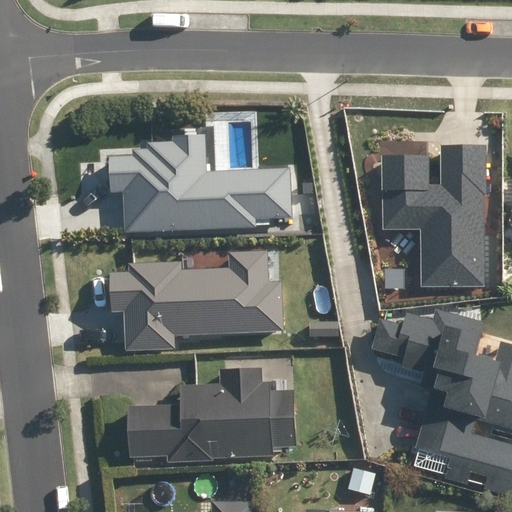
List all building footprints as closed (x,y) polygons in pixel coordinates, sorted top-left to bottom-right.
[(126,193),(127,233),(259,228),(259,220),(295,219),(293,169),(209,172),(208,135),(176,136),(176,142),(150,143),(151,149),(135,149),(135,157),(112,157),(113,193),(126,193)] [(421,287),(485,286),(484,195),(486,195),(486,146),(442,146),(443,187),(426,187),(426,158),(383,158),(384,228),(421,228),(421,287)] [(127,313),(128,351),(178,349),(178,337),(287,332),(284,282),(272,282),(270,251),(232,252),(232,268),(186,270),(185,261),(132,264),(132,272),(112,273),(114,313),(127,313)] [(477,355),(486,322),(435,308),(432,318),(406,311),(403,324),(380,318),(372,348),(405,358),(403,366),(436,376),(416,448),(451,457),(446,478),(467,484),(471,472),(487,476),(484,489),(511,496),(511,444),(470,433),(475,417),(511,427),(511,343),(500,341),(495,360),(477,355)] [(342,320),(310,320),(310,338),(342,338),(342,320)] [(131,407),(133,458),(169,457),(169,464),(216,462),(215,459),(277,457),(276,448),(300,447),(297,390),(274,391),(273,382),(265,383),(264,368),(222,370),(222,384),(183,385),(184,405),(131,407)] [(381,474),(358,465),(349,487),(372,497),(381,474)] [(255,511),(255,502),(214,501),(214,511),(255,511)]
